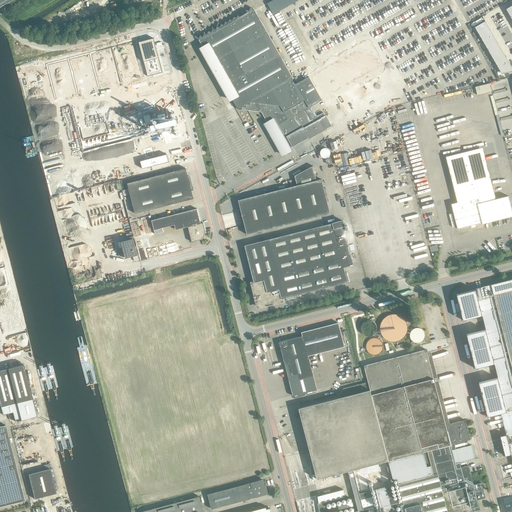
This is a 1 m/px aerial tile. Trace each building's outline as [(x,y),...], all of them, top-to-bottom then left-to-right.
[(273,0),(268,4),(274,14),(299,0),(273,0)] [(293,78),(254,9),(251,8),(249,11),(247,10),(245,13),(242,12),(241,16),(238,15),(237,18),(234,17),(233,20),(230,19),(228,23),(226,22),(224,25),(222,24),(220,27),(217,26),(216,30),(213,29),(212,32),(209,31),(207,35),(205,33),(203,37),(201,36),(199,40),(238,109),(242,110),(262,112),(284,152),(309,138),(310,138),(332,126),(326,116),(325,116),(323,113),(317,116),(312,106),(322,100),(309,77),(296,84),(292,84),(293,78)] [(511,69),(484,22),(475,27),(502,74),(511,71),(511,69)] [(154,38),(139,42),(148,76),(163,73),(154,38)] [(133,42),(46,65),(55,99),(142,76),(133,42)] [(39,67),(19,72),(20,77),(20,79),(26,106),(28,106),(35,105),(34,105),(45,102),(48,102),(48,100),(47,96),(48,96),(46,84),(41,84),(42,82),(39,69),(39,67)] [(70,118),(76,116),(72,96),(67,97),(68,101),(70,101),(71,103),(67,104),(70,118)] [(174,111),(158,115),(151,117),(150,114),(143,116),(148,134),(162,131),(163,136),(171,134),(172,139),(181,136),(174,111)] [(71,131),(78,130),(77,123),(70,124),(71,131)] [(321,155),(322,157),(324,158),(326,158),(328,157),(330,156),(330,154),(330,152),(329,150),(327,148),(325,148),(323,149),(321,151),(320,153),(321,155)] [(496,199),(485,154),(484,154),(483,148),(446,157),(447,163),(457,203),(452,204),(458,229),(471,225),(471,227),(476,226),(475,224),(482,223),(483,224),(511,216),(511,210),(508,196),(496,199)] [(167,154),(141,161),(143,169),(169,162),(167,154)] [(93,186),(123,178),(119,160),(113,162),(112,159),(109,159),(109,157),(87,163),(93,186)] [(317,180),(313,166),(295,176),(297,186),(238,200),(247,235),(330,214),(322,179),(317,180)] [(188,177),(186,168),(127,183),(135,214),(194,199),(191,187),(192,187),(189,177),(188,177)] [(201,223),(198,209),(158,219),(152,220),(155,235),(163,232),(162,228),(175,225),(176,230),(188,227),(192,242),(203,239),(202,238),(203,238),(205,235),(205,234),(206,234),(203,223),(201,223)] [(283,302),(282,299),(348,282),(344,268),(354,265),(343,221),(245,246),(254,282),(251,283),(255,297),(254,297),(255,300),(256,300),(256,302),(257,301),(258,307),(259,307),(264,306),(264,307),(283,302)] [(133,239),(121,242),(125,259),(133,257),(134,261),(136,262),(139,261),(133,239)] [(511,279),(476,289),(476,290),(457,295),(463,321),(482,316),(486,330),(467,335),(475,369),(495,364),(498,378),(479,383),(487,417),(501,414),(506,435),(500,437),(505,456),(511,455),(511,457),(511,279)] [(380,327),(380,328),(380,329),(380,330),(381,332),(381,333),(381,334),(382,335),(383,336),(383,337),(384,338),(385,339),(386,339),(387,340),(388,341),(389,341),(390,342),(391,342),(392,342),(394,342),(395,342),(396,342),(397,342),(398,342),(400,341),(401,341),(402,340),(403,339),(404,339),(405,338),(405,337),(406,336),(407,335),(407,334),(408,333),(408,331),(408,330),(408,329),(408,328),(408,327),(408,325),(408,324),(407,323),(407,322),(406,321),(405,320),(405,319),(404,318),(403,317),(402,317),(401,316),(399,315),(398,315),(397,315),(396,314),(395,314),(393,314),(392,315),(391,315),(390,315),(389,316),(388,316),(386,317),(385,318),(384,319),(383,320),(382,321),(382,322),(381,323),(381,324),(381,326),(380,327)] [(361,328),(361,329),(361,330),(361,331),(361,332),(362,333),(363,334),(364,335),(365,336),(366,336),(367,336),(368,336),(369,336),(370,336),(371,336),(372,336),(373,335),(374,335),(374,334),(375,334),(375,333),(376,332),(376,331),(377,330),(377,329),(377,328),(377,327),(376,326),(376,325),(375,324),(375,323),(374,322),(373,322),(372,321),(371,321),(370,321),(370,320),(369,320),(368,320),(367,321),(366,321),(365,321),(364,322),(363,322),(363,323),(362,323),(362,324),(362,325),(361,325),(361,326),(361,327),(361,328)] [(302,336),(279,342),(293,396),(317,390),(308,356),(345,347),(338,323),(301,332),(302,336)] [(410,335),(410,336),(410,337),(411,338),(411,339),(411,340),(412,340),(412,341),(413,341),(413,342),(414,342),(415,343),(416,343),(417,343),(418,343),(419,343),(420,343),(420,342),(421,342),(422,342),(422,341),(423,341),(423,340),(424,339),(424,338),(425,337),(425,336),(425,335),(424,334),(424,333),(424,332),(423,332),(423,331),(422,330),(421,330),(421,329),(420,329),(419,329),(418,328),(417,328),(416,329),(415,329),(414,329),(413,330),(412,330),(412,331),(411,332),(411,333),(410,334),(410,335)] [(366,346),(366,347),(366,348),(366,349),(367,350),(367,351),(368,352),(369,353),(370,354),(371,355),(372,355),(373,355),(374,355),(375,355),(376,355),(377,355),(378,355),(379,354),(380,354),(380,353),(381,353),(381,352),(382,352),(382,351),(383,350),(383,349),(383,348),(383,347),(383,346),(383,345),(383,344),(382,343),(382,342),(381,341),(380,340),(379,340),(379,339),(378,339),(377,339),(376,338),(375,338),(374,338),(373,339),(372,339),(371,339),(370,340),(369,340),(369,341),(368,341),(368,342),(367,342),(367,343),(367,344),(367,345),(366,345),(366,346)] [(317,495),(319,511),(384,511),(384,510),(404,505),(405,511),(472,511),(480,510),(478,500),(485,498),(482,483),(474,485),(469,465),(461,467),(459,462),(475,457),(465,420),(446,425),(424,350),(364,366),(368,382),(343,389),(338,399),(298,410),(317,479),(348,471),(358,511),(332,511),(349,508),(348,503),(327,508),(326,503),(345,497),(343,489),(326,493),(317,495)] [(23,365),(0,370),(0,404),(2,413),(16,410),(19,421),(37,416),(23,365)] [(0,426),(0,506),(25,501),(5,425),(0,426)] [(34,499),(56,494),(50,469),(28,474),(34,499)] [(268,493),(265,484),(264,484),(263,480),(209,494),(212,507),(268,493)] [(140,511),(203,511),(199,496),(140,510),(140,511)]
